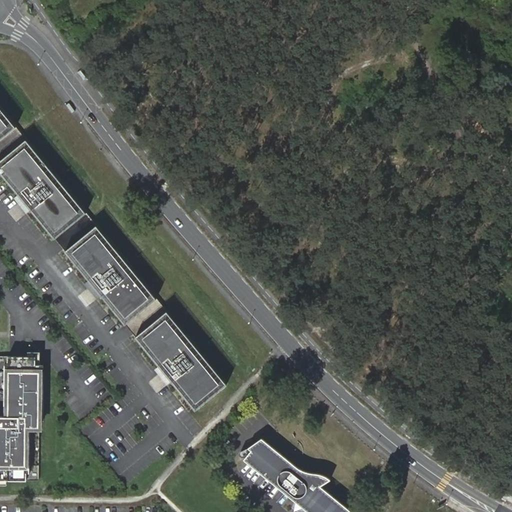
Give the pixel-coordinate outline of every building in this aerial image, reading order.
[(81,71),(78,73),(83,80),(87,78),(81,71)] [(70,104),(66,106),(71,114),(75,111),(70,104)] [(0,105),(0,170),(58,241),(90,215),(0,105)] [(230,386),(90,215),(58,241),(198,412),(230,386)] [(0,480),(35,481),(36,380),(0,380),(0,480)] [(334,511),(342,504),(316,483),(327,475),(317,471),(308,468),(301,467),(292,463),(256,434),(242,444),(245,446),(238,454),(306,511),(334,511)]
